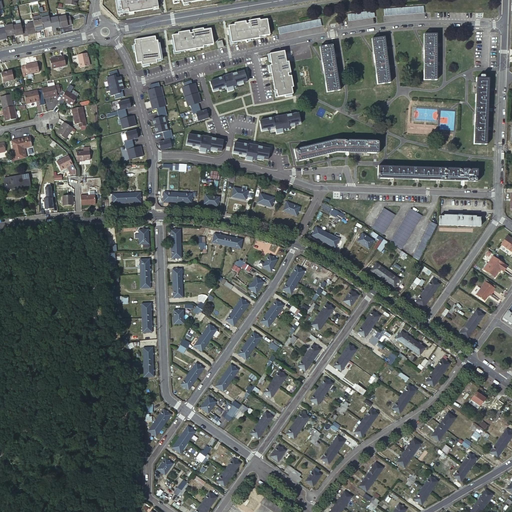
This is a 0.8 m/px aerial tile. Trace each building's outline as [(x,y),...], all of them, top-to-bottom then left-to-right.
[(159,7),(157,0),(115,0),(118,15),(153,9),(153,8),(159,7)] [(423,12),(424,12),(424,5),(384,9),(385,15),(399,14),(423,12)] [(360,19),(375,17),(374,10),(348,14),(349,21),(360,19)] [(43,27),(51,26),(51,25),(50,19),(49,15),(41,17),(42,19),(43,27)] [(71,15),(58,17),(60,26),(61,27),(73,24),(71,15)] [(56,24),(56,27),(60,26),(58,17),(50,19),(51,25),(56,24)] [(33,21),(34,22),(36,30),(44,28),(43,27),(42,19),(33,21)] [(246,21),(234,23),(235,24),(229,25),(229,30),(228,30),(228,35),(230,34),(232,43),(260,38),(259,36),(270,35),(267,19),(260,20),(259,19),(249,21),(249,23),(246,24),(246,21)] [(301,29),(321,25),(320,19),(278,27),(279,34),(301,29)] [(26,24),(26,25),(28,34),(36,32),(36,30),(34,22),(26,24)] [(21,23),(13,25),(15,34),(15,35),(24,34),(22,26),(21,23)] [(5,26),(5,28),(7,36),(15,34),(13,25),(13,24),(5,26)] [(189,31),(178,32),(178,34),(172,35),(173,40),(171,40),(172,44),(174,44),(175,52),(203,47),(203,46),(213,44),(211,29),(203,30),(203,28),(192,30),(193,33),(190,33),(189,31)] [(437,34),(424,34),(424,80),(437,80),(437,64),(437,44),(437,34)] [(156,41),(155,36),(134,39),(135,44),(133,44),(136,63),(141,62),(141,65),(156,63),(156,60),(160,59),(159,53),(161,53),(161,50),(159,50),(157,40),(156,41)] [(384,37),(371,39),(378,84),(391,83),(388,65),(386,48),(384,37)] [(332,45),(319,47),(327,92),(340,90),(337,73),(334,55),(332,45)] [(284,51),(269,54),(272,65),(270,65),(271,73),(275,91),(277,90),(278,97),(285,95),(292,94),(293,94),(292,87),(293,87),(291,76),(289,76),(288,73),(291,73),(288,62),(286,62),(284,51)] [(89,65),(87,56),(86,53),(77,55),(79,63),(80,67),(89,65)] [(65,66),(63,58),(55,60),(50,61),(52,70),(65,66)] [(39,71),(37,62),(25,65),(25,66),(27,73),(27,74),(39,71)] [(306,65),(293,67),(294,74),(307,72),(306,65)] [(117,70),(109,72),(110,76),(106,77),(111,96),(114,95),(115,99),(124,97),(123,92),(120,93),(119,91),(122,90),(123,89),(120,77),(119,77),(116,78),(115,75),(118,75),(117,70)] [(14,81),(12,71),(1,74),(3,83),(14,81)] [(237,88),(236,85),(247,81),(244,71),(233,74),(232,73),(228,75),(230,81),(225,82),(223,77),(210,81),(213,92),(226,88),(227,91),(233,89),(237,88)] [(295,85),(311,84),(311,76),(295,76),(295,85)] [(489,78),(476,77),(473,143),(486,144),(487,128),(488,108),(489,88),(489,78)] [(192,84),(191,80),(183,82),(184,86),(183,87),(185,92),(184,92),(186,101),(187,101),(189,106),(190,106),(193,114),(196,114),(198,121),(209,117),(206,110),(201,112),(198,103),(201,102),(198,93),(195,83),(192,84)] [(43,85),(45,95),(59,92),(58,89),(62,88),(62,87),(61,82),(60,81),(43,85)] [(161,92),(158,82),(150,85),(151,89),(148,90),(150,100),(163,96),(162,92),(161,92)] [(37,86),(24,89),(27,99),(40,96),(43,95),(42,88),(38,89),(37,86)] [(79,94),(67,87),(62,95),(73,102),(79,94)] [(0,96),(2,108),(13,105),(10,94),(0,95),(0,96)] [(163,96),(150,100),(153,110),(156,109),(158,113),(166,111),(163,102),(164,101),(163,96)] [(125,109),(131,107),(129,100),(118,103),(120,110),(117,111),(119,120),(121,119),(123,124),(121,124),(123,129),(136,126),(133,116),(127,117),(125,109)] [(84,104),(74,106),(76,122),(80,121),(81,125),(87,124),(84,104)] [(3,112),(4,115),(5,120),(17,118),(14,105),(13,105),(2,108),(1,108),(2,112),(3,112)] [(166,111),(158,113),(159,117),(153,119),(155,126),(166,123),(164,117),(167,116),(166,111)] [(301,124),(299,113),(287,115),(278,116),(280,123),(275,124),(274,118),(259,121),(261,131),(275,129),(276,132),(283,131),(290,130),(289,126),(301,124)] [(66,135),(73,124),(65,118),(57,129),(66,135)] [(166,123),(155,126),(156,134),(162,132),(164,136),(172,134),(170,130),(168,131),(166,123)] [(138,138),(136,130),(125,133),(127,140),(124,141),(126,150),(128,150),(130,155),(128,155),(130,160),(143,156),(140,146),(134,148),(132,139),(138,138)] [(16,157),(22,155),(26,153),(24,146),(33,144),(31,134),(12,138),(16,157)] [(172,134),(164,136),(165,141),(159,142),(161,150),(172,147),(170,140),(173,139),(172,134)] [(209,153),(210,149),(221,152),(223,141),(212,139),(212,137),(207,136),(206,143),(201,142),(202,136),(188,134),(186,145),(200,147),(199,151),(205,152),(209,153)] [(336,140),(294,149),(296,161),(306,159),(325,155),(337,152),(346,152),(364,152),(379,152),(379,139),(336,140)] [(256,161),(256,158),(268,160),(270,149),(258,147),(258,146),(254,145),(253,151),(248,150),(249,145),(234,142),(232,153),(246,156),(246,159),(252,160),(256,161)] [(85,150),(78,151),(79,160),(91,158),(90,150),(85,150)] [(73,162),(69,154),(56,159),(60,168),(70,165),(69,164),(73,162)] [(478,169),(378,165),(378,178),(391,178),(416,179),(438,180),(462,181),(477,181),(478,169)] [(29,184),(29,173),(6,173),(6,183),(19,183),(19,184),(29,184)] [(40,208),(49,207),(47,186),(41,186),(42,197),(39,197),(40,208)] [(248,190),(234,187),(232,196),(246,199),(248,190)] [(78,195),(79,204),(93,204),(92,195),(92,191),(87,191),(86,192),(86,195),(78,195)] [(163,201),(178,201),(178,192),(164,191),(163,201)] [(69,202),(71,202),(70,192),(60,192),(61,205),(69,205),(69,202)] [(127,203),(141,202),(141,192),(126,193),(127,203)] [(178,201),(192,202),(192,193),(178,192),(178,201)] [(113,204),(127,203),(126,193),(112,194),(113,204)] [(274,198),(261,194),(258,203),(272,207),(274,198)] [(220,197),(205,195),(204,205),(218,207),(220,197)] [(300,207),(287,202),(284,211),(297,216),(300,207)] [(328,205),(324,213),(330,216),(334,208),(328,205)] [(383,207),(370,227),(381,234),(394,214),(383,207)] [(422,214),(411,207),(389,240),(400,248),(422,214)] [(459,217),(440,216),(440,225),(482,227),(482,217),(463,217),(463,215),(459,215),(459,217)] [(438,225),(432,222),(412,255),(419,259),(438,225)] [(316,227),(312,235),(324,241),(327,235),(328,233),(316,227)] [(171,229),(171,243),(181,243),(180,228),(171,229)] [(149,229),(140,229),(140,244),(149,244),(149,229)] [(340,239),(328,233),(327,235),(324,241),(335,247),(340,239)] [(229,237),(214,234),(212,243),(227,246),(229,237)] [(362,234),(357,241),(368,249),(373,241),(362,234)] [(511,238),(507,235),(501,244),(511,251),(511,238)] [(113,237),(106,237),(107,246),(109,246),(114,246),(113,237)] [(243,239),(229,237),(227,246),(241,249),(243,239)] [(171,243),(172,258),(181,258),(181,243),(171,243)] [(248,246),(240,258),(243,260),(247,255),(251,248),(248,246)] [(270,255),(266,262),(264,267),(271,271),(278,260),(270,255)] [(507,266),(493,256),(484,269),(495,277),(500,269),(503,271),(507,266)] [(140,259),(141,274),(150,273),(150,259),(140,259)] [(388,271),(377,263),(371,271),(383,279),(388,271)] [(431,270),(425,265),(413,282),(416,284),(420,288),(423,284),(423,283),(429,275),(428,274),(431,270)] [(298,283),(305,271),(297,267),(290,278),(293,280),(297,282),(298,283)] [(182,284),(182,270),(172,270),(173,284),(182,284)] [(400,280),(388,271),(383,279),(395,288),(400,280)] [(141,274),(141,288),(150,287),(150,273),(141,274)] [(119,275),(111,275),(111,284),(115,284),(120,283),(119,275)] [(257,276),(249,288),(257,293),(265,281),(257,276)] [(292,294),(298,283),(297,282),(293,280),(290,278),(284,290),(292,294)] [(431,279),(423,290),(431,295),(439,284),(431,279)] [(486,281),(476,294),(484,301),(489,294),(490,295),(495,288),(486,281)] [(183,298),(182,284),(173,284),(174,298),(183,298)] [(423,290),(415,301),(423,307),(431,295),(423,290)] [(351,291),(343,301),(350,306),(358,296),(351,291)] [(321,293),(319,296),(319,297),(324,301),(327,297),(321,293)] [(242,298),(234,309),(236,310),(242,314),(250,303),(242,298)] [(277,300),(269,311),(277,317),(285,306),(277,300)] [(142,303),(142,318),(152,317),(151,303),(142,303)] [(303,303),(301,307),(307,311),(309,307),(303,303)] [(327,304),(319,315),(326,320),(334,309),(327,304)] [(511,304),(503,317),(511,323),(511,312),(511,313),(511,312),(511,304)] [(291,306),(289,311),(300,315),(302,310),(291,306)] [(234,309),(227,320),(234,325),(242,314),(236,310),(234,309)] [(183,310),(174,310),(174,324),(184,324),(183,310)] [(476,310),(468,322),(475,327),(484,316),(476,310)] [(208,314),(204,311),(202,313),(201,312),(199,315),(198,317),(204,322),(209,315),(208,314)] [(269,311),(262,322),(269,328),(277,317),(269,311)] [(373,311),(365,322),(372,327),(380,316),(373,311)] [(319,315),(312,325),(319,331),(326,320),(319,315)] [(142,318),(143,332),(152,332),(152,317),(142,318)] [(365,322),(357,333),(365,338),(372,327),(365,322)] [(468,322),(460,333),(468,338),(475,327),(468,322)] [(211,324),(203,334),(210,340),(218,329),(211,324)] [(254,332),(246,344),(254,349),(262,338),(254,332)] [(397,340),(408,347),(413,340),(402,332),(397,340)] [(203,334),(195,345),(202,351),(210,340),(203,334)] [(183,339),(179,344),(183,346),(186,348),(187,349),(190,344),(183,339)] [(408,347),(419,355),(424,348),(413,340),(408,347)] [(246,344),(239,354),(247,360),(254,349),(246,344)] [(312,344),(305,355),(312,361),(320,350),(312,344)] [(349,344),(341,355),(349,361),(357,350),(349,344)] [(186,348),(183,346),(181,348),(180,347),(178,351),(184,354),(186,351),(187,349),(186,348)] [(152,347),(143,348),(144,362),(153,362),(152,347)] [(305,355),(298,366),(305,371),(312,361),(305,355)] [(341,355),(334,366),(341,371),(349,361),(341,355)] [(424,358),(417,367),(420,369),(427,360),(424,358)] [(442,358),(434,370),(442,375),(450,364),(442,358)] [(144,362),(144,376),(154,376),(153,362),(144,362)] [(196,363),(189,374),(194,378),(197,379),(204,369),(196,363)] [(232,365),(224,376),(231,381),(239,370),(232,365)] [(434,370),(426,382),(433,387),(442,375),(434,370)] [(279,388),(286,377),(279,372),(272,382),(279,388)] [(252,373),(250,376),(257,381),(259,378),(252,373)] [(189,374),(181,384),(189,390),(197,379),(194,378),(189,374)] [(224,376),(216,386),(224,392),(231,381),(224,376)] [(325,378),(318,389),(325,394),(333,384),(325,378)] [(272,398),(279,388),(272,382),(264,393),(272,398)] [(357,383),(354,388),(363,395),(366,390),(357,383)] [(408,385),(400,397),(408,402),(416,390),(408,385)] [(318,389),(310,400),(318,405),(325,394),(318,389)] [(476,392),(471,399),(481,406),(485,399),(476,392)] [(356,393),(354,396),(362,401),(364,398),(356,393)] [(209,397),(201,407),(209,413),(216,402),(209,397)] [(400,397),(392,408),(400,413),(408,402),(400,397)] [(235,400),(232,404),(233,405),(236,407),(238,409),(241,405),(235,400)] [(236,407),(233,405),(225,417),(230,420),(235,414),(233,413),(235,410),(234,409),(236,407)] [(164,409),(157,420),(158,421),(164,425),(172,414),(164,409)] [(370,409),(362,420),(369,425),(377,414),(370,409)] [(238,412),(236,415),(235,416),(240,420),(245,413),(241,411),(240,413),(238,412)] [(265,412),(258,423),(265,428),(273,417),(265,412)] [(302,412),(294,423),(302,428),(309,417),(302,412)] [(448,413),(440,424),(447,430),(456,418),(448,413)] [(157,420),(149,431),(156,436),(164,425),(158,421),(157,420)] [(362,420),(354,432),(361,437),(369,425),(362,420)] [(480,426),(474,422),(470,428),(476,431),(477,429),(480,426)] [(258,423),(250,433),(258,439),(265,428),(258,423)] [(294,423),(287,433),(294,439),(302,428),(294,423)] [(440,424),(431,436),(439,441),(447,430),(440,424)] [(188,442),(196,430),(189,425),(181,437),(188,442)] [(511,431),(508,429),(499,440),(507,446),(511,437),(511,431)] [(337,435),(329,447),(336,452),(345,440),(337,435)] [(181,453),(188,442),(181,437),(173,448),(181,453)] [(413,440),(405,451),(412,456),(420,445),(413,440)] [(467,444),(462,440),(460,443),(467,448),(469,446),(467,444)] [(499,440),(491,452),(498,458),(507,446),(499,440)] [(279,445),(271,456),(278,462),(286,450),(279,445)] [(448,456),(452,450),(446,446),(442,452),(448,456)] [(210,455),(209,457),(211,459),(217,450),(212,447),(211,448),(209,450),(211,452),(209,454),(210,455)] [(329,447),(321,458),(328,463),(336,452),(329,447)] [(436,450),(437,450),(433,447),(428,453),(433,456),(437,451),(436,450)] [(405,451),(396,463),(404,468),(412,456),(405,451)] [(469,454),(461,466),(468,471),(477,460),(469,454)] [(233,457),(225,469),(233,474),(241,463),(233,457)] [(166,458),(158,469),(166,475),(173,464),(166,458)] [(375,463),(367,475),(374,480),(382,469),(375,463)] [(461,466),(452,477),(460,483),(468,471),(461,466)] [(225,469),(217,481),(224,486),(233,474),(225,469)] [(314,469),(306,481),(312,486),(321,474),(314,469)] [(412,478),(413,475),(415,476),(416,474),(410,470),(405,477),(409,479),(410,477),(412,478)] [(295,474),(292,472),(290,474),(289,475),(295,479),(299,482),(302,478),(295,473),(295,474)] [(203,486),(206,482),(194,474),(191,478),(203,486)] [(367,475),(358,486),(366,491),(374,480),(367,475)] [(430,477),(422,488),(429,494),(438,482),(430,477)] [(168,479),(156,491),(163,497),(174,485),(168,479)] [(422,488),(414,500),(421,505),(429,494),(422,488)] [(485,489),(477,501),(484,506),(492,494),(485,489)] [(209,491),(201,503),(208,509),(217,497),(209,491)] [(345,491),(336,503),(344,508),(352,496),(345,491)] [(267,495),(263,501),(278,511),(287,511),(288,510),(267,495)] [(177,497),(171,504),(177,509),(182,501),(177,497)] [(477,501),(468,511),(479,511),(484,506),(477,501)] [(201,503),(194,511),(205,511),(208,509),(201,503)] [(336,503),(329,511),(341,511),(344,508),(336,503)]
